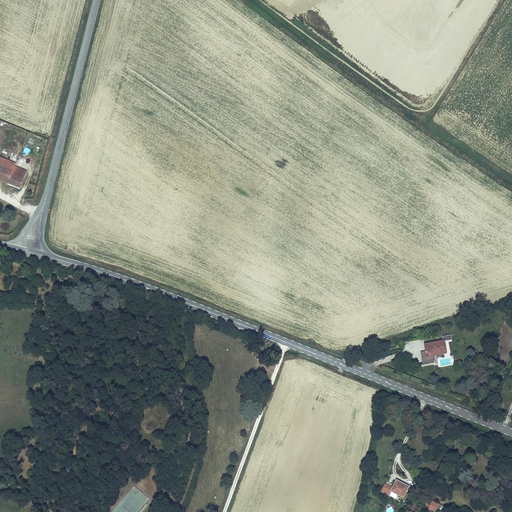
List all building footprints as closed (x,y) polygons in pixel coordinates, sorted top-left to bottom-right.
[(14,136),(11,143),(8,141),(5,149),(19,154),(22,147),(19,146),(21,139),(14,136)] [(29,145),(27,150),(34,153),(36,147),(29,145)] [(0,181),(20,189),(27,171),(14,166),(15,164),(0,157),(0,181)] [(425,351),(427,357),(436,355),(446,353),(444,342),(424,346),(425,351)] [(435,361),(436,362),(437,361),(436,355),(427,357),(425,351),(420,352),(423,363),(435,361)] [(392,493),(404,499),(408,487),(398,482),(392,493)] [(428,509),(434,511),(436,511),(440,505),(432,500),(428,509)]
